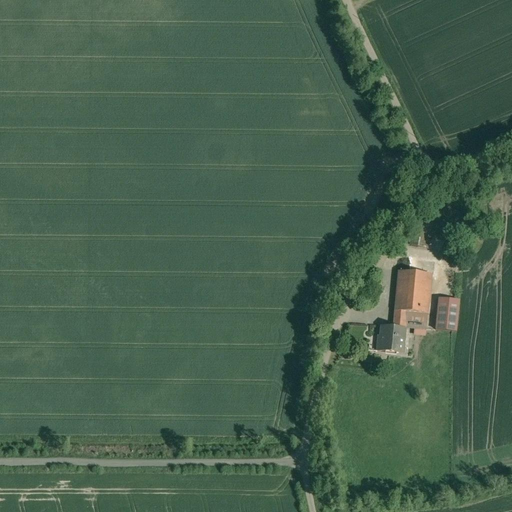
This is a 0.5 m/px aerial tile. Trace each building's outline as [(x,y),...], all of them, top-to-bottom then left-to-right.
[(434,217),(415,214),(410,246),(428,250),(434,217)] [(411,236),(400,233),(398,244),(409,246),(411,236)] [(471,245),(447,243),(446,251),(470,253),(471,245)] [(431,275),(399,272),(395,312),(406,313),(404,327),(426,330),(431,275)] [(454,300),(437,298),(434,330),(451,332),(454,300)] [(406,313),(395,312),(393,329),(381,328),(380,343),(378,343),(377,352),(402,355),(404,327),(406,313)]
